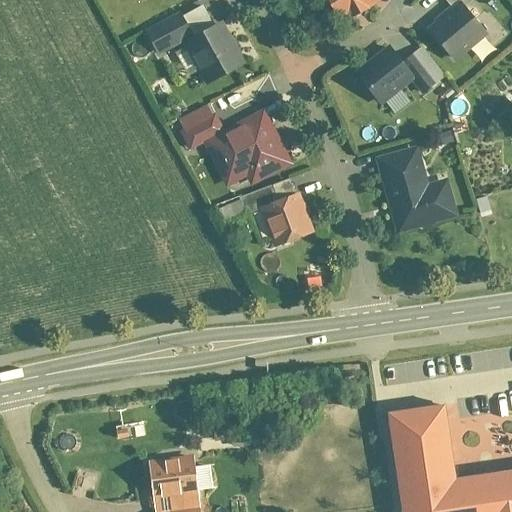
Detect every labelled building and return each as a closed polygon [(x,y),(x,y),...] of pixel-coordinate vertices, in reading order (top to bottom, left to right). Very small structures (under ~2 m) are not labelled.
[(151,0),(156,10),(176,0),(151,0)] [(384,0),(333,0),(351,34),(392,14),(384,0)] [(444,0),(456,16),(434,32),(462,70),(503,40),(482,12),(492,4),(488,0),(444,0)] [(208,95),(254,73),(232,27),(199,43),(186,16),(147,34),(160,62),(187,50),(208,95)] [(379,104),(411,79),(388,50),(356,76),(379,104)] [(216,96),(176,114),(193,150),(206,144),(227,190),(245,182),(249,191),(298,169),(268,103),(227,121),(216,96)] [(464,180),(445,185),(437,152),(385,165),(408,251),(478,232),(464,180)] [(339,283),(309,187),(237,209),(268,306),(339,283)] [(511,511),(511,471),(453,479),(443,405),(387,412),(400,511),(511,511)] [(187,450),(144,452),(146,492),(188,490),(187,450)] [(191,511),(190,502),(148,506),(148,511),(191,511)]
